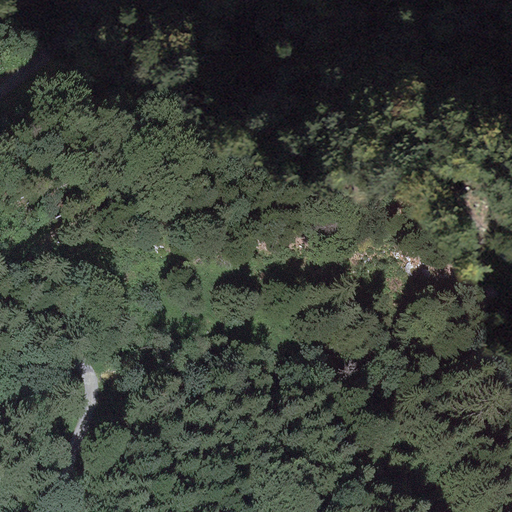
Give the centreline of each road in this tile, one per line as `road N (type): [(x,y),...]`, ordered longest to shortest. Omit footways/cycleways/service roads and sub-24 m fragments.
road 1 (track): [(0,320),(90,369),(91,403),(75,430),(65,511)]
road 2 (track): [(89,0),(56,45),(0,78)]
